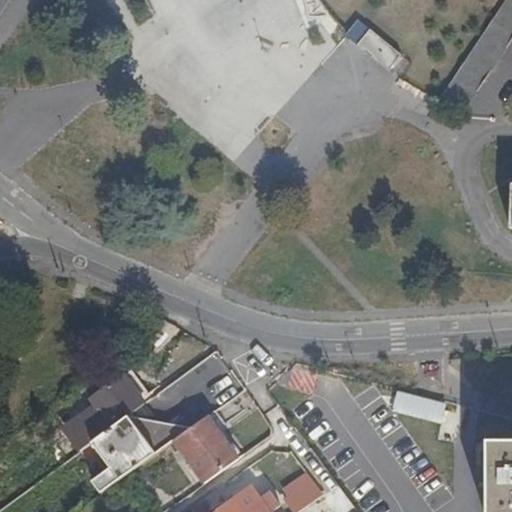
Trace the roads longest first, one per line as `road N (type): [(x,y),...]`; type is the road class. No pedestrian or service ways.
road 1 (unclassified): [(511,332),(310,339),(192,306),(59,246)]
road 2 (unclassified): [(418,511),(331,391),(287,378)]
road 3 (unclassified): [(511,131),(476,133),(462,156),(484,228),(511,250)]
